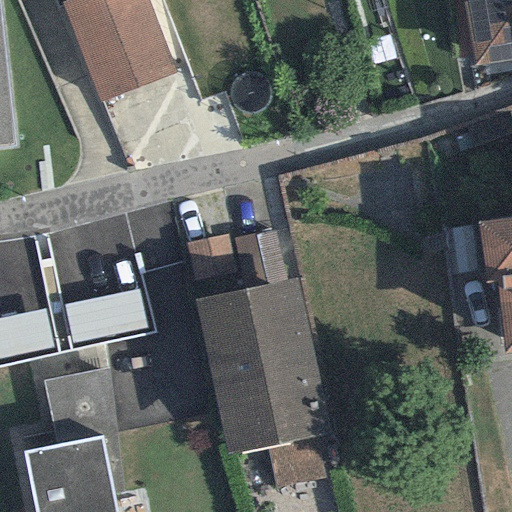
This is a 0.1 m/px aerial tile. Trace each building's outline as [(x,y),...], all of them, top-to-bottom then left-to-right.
[(69,0),(61,3),(98,103),(173,75),(145,0),(69,0)] [(511,0),(464,0),(465,3),(460,4),(473,68),(511,58),(511,0)] [(0,147),(12,146),(0,36),(0,147)] [(511,218),(478,223),(486,282),(496,281),(505,354),(511,353),(511,218)] [(273,232),(232,240),(243,290),(283,282),(273,232)] [(226,235),(186,245),(198,300),(238,291),(226,235)] [(198,300),(193,301),(225,454),(326,433),(294,280),(283,282),(243,290),(238,291),(198,300)] [(108,368),(43,381),(56,445),(101,437),(112,495),(122,493),(108,368)] [(56,445),(22,452),(33,511),(115,511),(112,495),(101,437),(56,445)]
